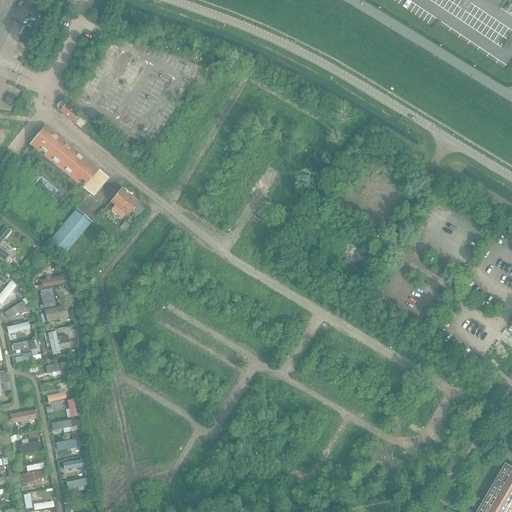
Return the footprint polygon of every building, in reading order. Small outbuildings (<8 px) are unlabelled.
[(0,16),(0,41),(10,22),(0,16)] [(15,100),(19,90),(10,86),(6,96),(15,100)] [(65,104),(65,105),(63,103),(60,103),(59,103),(57,105),(57,107),(57,109),(60,111),(59,111),(73,122),(79,115),(65,104)] [(84,188),(94,197),(109,178),(99,170),(45,126),(30,145),(84,189),(84,188)] [(152,158),(133,143),(130,147),(148,162),(152,158)] [(126,214),(128,216),(139,203),(121,188),(111,202),(116,206),(112,210),(122,219),(126,214)] [(478,218),(489,200),(481,195),(477,199),(475,198),(469,208),(471,209),(469,213),(478,218)] [(502,232),(511,215),(511,213),(504,208),(501,212),(499,211),(492,221),(495,223),(492,227),(502,232)] [(48,243),(63,256),(92,222),(76,209),(48,243)] [(0,248),(0,243),(10,231),(5,227),(0,232),(0,257),(6,262),(11,257),(0,248)] [(174,227),(165,239),(169,242),(178,230),(174,227)] [(232,252),(241,257),(253,236),(244,231),(232,252)] [(43,259),(27,274),(32,279),(48,264),(43,259)] [(43,288),(65,284),(63,277),(50,279),(50,276),(45,277),(46,280),(41,281),(43,288)] [(0,301),(2,303),(15,288),(9,283),(0,294),(0,301)] [(55,306),(52,288),(40,290),(44,309),(55,306)] [(34,316),(28,299),(22,301),(23,303),(20,305),(21,309),(24,308),(28,318),(34,316)] [(66,306),(45,310),(47,322),(60,319),(61,324),(68,322),(68,321),(70,321),(69,318),(68,318),(66,306)] [(29,322),(9,327),(11,333),(31,328),(29,322)] [(49,334),(52,351),(59,350),(59,349),(63,349),(60,332),(49,334)] [(242,357),(200,332),(196,338),(238,363),(242,357)] [(34,340),(12,345),(14,352),(22,350),(23,352),(36,349),(34,340)] [(66,362),(45,366),(47,373),(61,371),(63,379),(72,378),(71,373),(68,373),(66,362)] [(11,390),(7,373),(5,373),(5,371),(0,371),(0,376),(1,384),(3,383),(4,391),(11,390)] [(50,402),(69,398),(68,392),(64,393),(63,389),(58,390),(59,394),(55,395),(54,393),(50,394),(51,396),(48,396),(50,402)] [(77,416),(74,400),(68,401),(71,417),(77,416)] [(34,410),(10,415),(12,424),(20,422),(21,424),(27,423),(27,421),(36,419),(36,418),(38,418),(37,410),(34,411),(34,410)] [(54,431),(54,432),(56,433),(69,430),(69,428),(72,427),(71,420),(52,424),(53,431),(54,431)] [(17,426),(10,428),(10,429),(8,429),(10,434),(11,434),(11,435),(18,433),(17,426)] [(77,439),(56,443),(57,449),(68,447),(68,449),(72,449),(72,446),(78,445),(77,439)] [(20,452),(41,449),(40,441),(28,444),(28,440),(22,441),(22,444),(19,445),(20,452)] [(87,459),(71,463),(72,468),(88,465),(87,459)] [(43,463),(26,467),(27,472),(44,469),(43,463)] [(511,511),(511,467),(506,464),(477,511),(511,511)] [(45,470),(18,476),(19,483),(21,482),(21,484),(22,484),(23,485),(36,482),(38,480),(44,478),(44,477),(47,477),(45,470)] [(10,476),(0,478),(0,485),(11,483),(10,476)] [(84,479),(67,483),(68,488),(76,487),(77,489),(83,488),(82,485),(85,485),(84,479)] [(30,486),(20,488),(22,495),(31,493),(30,486)] [(26,511),(50,507),(49,501),(45,502),(44,497),(32,499),(32,502),(29,502),(28,494),(23,495),(26,511)]
